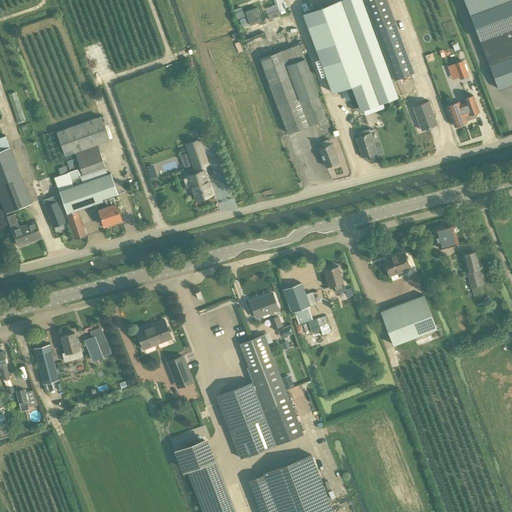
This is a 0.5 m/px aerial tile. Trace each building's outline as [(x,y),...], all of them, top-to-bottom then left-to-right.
[(398,97),(370,22),(361,0),(340,0),(303,14),(332,92),(351,85),(360,111),(377,104),(383,102),(398,97)] [(363,0),(375,29),(395,22),(386,0),(363,0)] [(511,0),(465,0),(471,15),(499,89),(511,83),(511,0)] [(279,10),(267,14),(270,20),(281,16),(279,10)] [(394,80),(413,72),(395,22),(375,29),(394,80)] [(320,125),(328,123),(318,95),(318,94),(305,59),(304,59),(299,45),(260,59),(288,134),(319,122),(320,125)] [(459,79),(468,76),(462,61),(454,64),(459,79)] [(18,122),(24,121),(18,91),(11,93),(18,122)] [(418,106),(411,108),(418,129),(432,124),(430,117),(436,115),(429,93),(415,98),(418,106)] [(459,104),(458,102),(447,106),(455,127),(466,123),(463,116),(469,114),(469,115),(479,112),(472,96),(463,99),(464,102),(459,104)] [(357,101),(349,104),(351,109),(359,106),(357,101)] [(102,200),(118,194),(111,174),(108,175),(97,145),(110,141),(101,116),(57,132),(65,156),(75,152),(81,168),(68,173),(72,187),(60,191),(68,214),(102,201),(102,200)] [(359,132),(360,136),(355,138),(362,157),(377,152),(369,129),(359,132)] [(326,167),(339,163),(330,139),(321,143),(323,148),(319,149),(326,167)] [(188,176),(188,177),(184,179),(187,188),(192,187),(196,201),(212,195),(204,171),(202,171),(201,167),(208,164),(200,140),(189,144),(197,167),(192,169),(194,174),(188,176)] [(0,197),(6,213),(31,204),(10,147),(0,151),(0,197)] [(50,177),(38,181),(45,200),(47,199),(51,197),(57,195),(50,177)] [(51,197),(47,199),(49,205),(45,206),(53,227),(66,222),(58,201),(54,203),(51,197)] [(104,226),(122,220),(117,204),(116,204),(114,197),(105,200),(107,207),(99,210),(104,226)] [(19,246),(42,238),(36,222),(19,228),(14,214),(7,217),(19,246)] [(80,220),(69,224),(74,239),(85,235),(80,220)] [(440,248),(458,243),(454,226),(436,230),(440,248)] [(471,288),(483,285),(479,270),(482,269),(477,252),(463,256),(471,288)] [(389,277),(410,269),(404,253),(383,261),(389,277)] [(336,293),(345,290),(338,267),(325,271),(329,287),(334,285),(336,293)] [(292,312),(316,303),(312,292),(305,295),(301,284),(284,290),(292,312)] [(273,329),(282,326),(278,316),(275,317),(273,312),(278,310),(272,293),(250,301),(256,318),(270,313),(272,318),(269,319),(273,329)] [(423,296),(416,299),(380,312),(393,346),(436,330),(423,296)] [(325,317),(308,322),(311,333),(321,330),(322,335),(330,332),(325,317)] [(143,349),(172,338),(165,320),(136,331),(143,349)] [(289,326),(285,328),(287,335),(292,333),(293,333),(291,326),(289,326)] [(93,360),(102,357),(100,352),(109,349),(101,328),(92,332),(94,337),(85,341),(93,360)] [(80,347),(78,347),(75,333),(62,336),(66,353),(63,353),(65,361),(82,356),(80,347)] [(241,458),(303,434),(286,389),(282,379),(265,335),(240,344),(249,367),(247,368),(253,382),(217,396),(241,458)] [(284,350),(290,348),(287,341),(281,343),(284,350)] [(49,356),(52,355),(50,344),(34,349),(43,384),(55,380),(49,356)] [(3,351),(0,352),(0,374),(2,374),(3,378),(9,377),(6,365),(7,365),(3,351)] [(193,382),(183,356),(171,361),(181,387),(193,382)] [(289,376),(282,379),(286,389),(293,386),(289,376)] [(24,389),(16,391),(19,403),(21,409),(29,407),(28,406),(25,391),(24,389)] [(197,444),(188,447),(177,451),(185,470),(187,470),(187,469),(215,458),(207,439),(199,442),(197,444)] [(268,482),(252,488),(261,511),(333,511),(312,455),(264,473),(268,482)] [(203,511),(235,511),(215,458),(187,469),(187,470),(203,511)]
